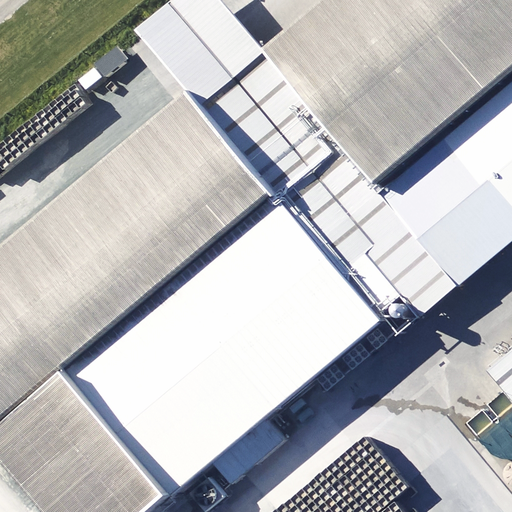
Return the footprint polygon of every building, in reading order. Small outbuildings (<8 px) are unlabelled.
[(236,106),(420,328),(477,281),(403,191),(291,56),(245,0),(218,0),(177,34),(236,106)] [(511,0),(359,0),(291,56),(403,191),(511,101),(511,0)] [(511,101),(403,191),(477,281),(511,252),(511,101)] [(236,106),(0,299),(0,402),(90,511),(196,511),(420,328),(236,106)] [(511,402),(511,361),(492,378),(511,402)]
